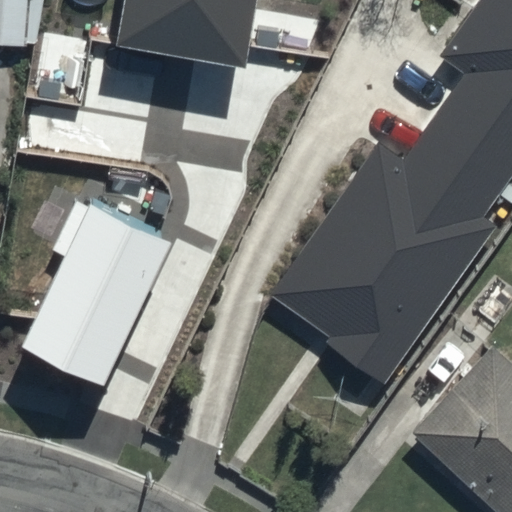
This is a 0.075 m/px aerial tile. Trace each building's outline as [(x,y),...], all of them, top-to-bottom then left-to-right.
[(0,0),(0,35),(41,36),(41,0),(0,0)] [(257,0),(124,0),(117,46),(245,69),(257,0)] [(511,0),(483,0),(443,56),(468,74),(404,162),(379,145),(272,295),(333,338),(328,345),(386,386),(500,228),(487,218),(511,182),(511,0)] [(174,240),(92,202),(23,346),(105,385),(174,240)] [(511,511),(511,362),(495,346),(414,432),(499,511),(511,511)]
